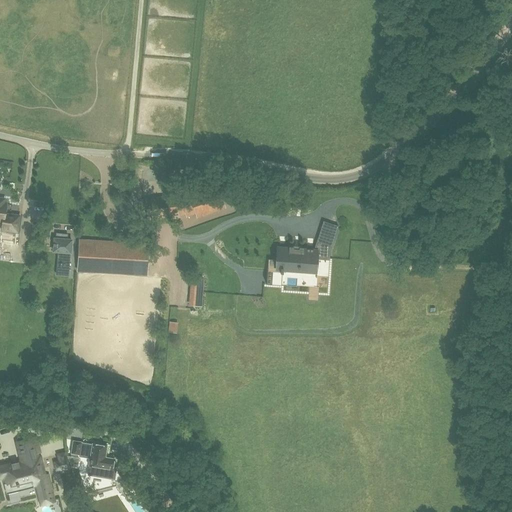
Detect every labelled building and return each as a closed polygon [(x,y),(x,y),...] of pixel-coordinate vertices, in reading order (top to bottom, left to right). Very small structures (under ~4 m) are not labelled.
[(225,182),(174,201),(173,195),(145,199),(148,219),(170,216),(169,209),(177,208),(177,209),(183,207),(186,215),(195,212),(196,216),(224,206),(220,194),(228,191),(225,182)] [(0,235),(1,236),(2,229),(16,231),(18,217),(4,215),(5,204),(3,204),(3,203),(3,202),(3,201),(2,201),(2,200),(1,200),(1,199),(0,199),(0,198),(0,235)] [(234,222),(230,233),(253,242),(257,229),(248,226),(249,221),(236,217),(234,222)] [(54,238),(53,251),(57,252),(56,275),(68,276),(69,253),(71,239),(71,238),(67,238),(67,234),(56,233),(56,237),(54,237),(54,238)] [(263,254),(265,243),(225,235),(223,246),(237,249),(236,253),(250,256),(250,252),(263,254)] [(275,248),(277,249),(276,260),(268,259),(266,284),(281,285),(281,284),(298,285),(298,280),(321,281),(322,260),(329,260),(330,250),(332,243),(331,243),(330,246),(317,242),(318,238),(317,238),(313,250),(303,249),(303,248),(298,247),(298,249),(293,249),(293,247),(288,246),(288,248),(276,247),(275,248)] [(149,244),(79,240),(77,270),(147,274),(149,244)] [(60,277),(58,283),(77,288),(78,282),(60,277)] [(381,296),(381,286),(372,286),(372,296),(381,296)] [(36,438),(17,443),(21,457),(23,456),(24,461),(0,466),(0,477),(0,478),(1,478),(2,478),(3,478),(7,492),(36,485),(38,492),(49,489),(46,476),(42,477),(36,453),(40,452),(36,438)] [(92,443),(92,444),(92,445),(82,443),(73,441),(71,453),(90,456),(89,465),(113,469),(114,459),(105,457),(107,446),(92,443)] [(60,469),(60,470),(68,468),(67,464),(67,463),(67,462),(65,453),(58,455),(59,461),(55,463),(56,469),(60,469)] [(68,457),(70,467),(77,468),(79,459),(68,457)] [(137,477),(130,465),(118,473),(125,485),(137,477)] [(47,511),(60,511),(52,497),(42,502),(47,511)]
